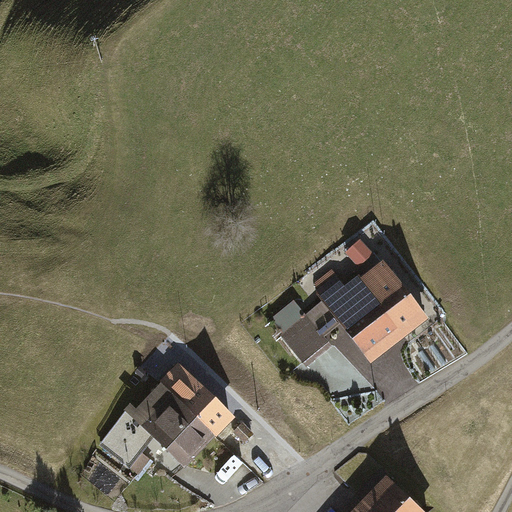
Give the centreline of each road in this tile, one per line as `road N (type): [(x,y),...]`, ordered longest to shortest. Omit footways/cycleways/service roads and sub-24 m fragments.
road 1 (residential): [(236,511),(312,470),(511,331)]
road 2 (track): [(200,360),(312,470)]
